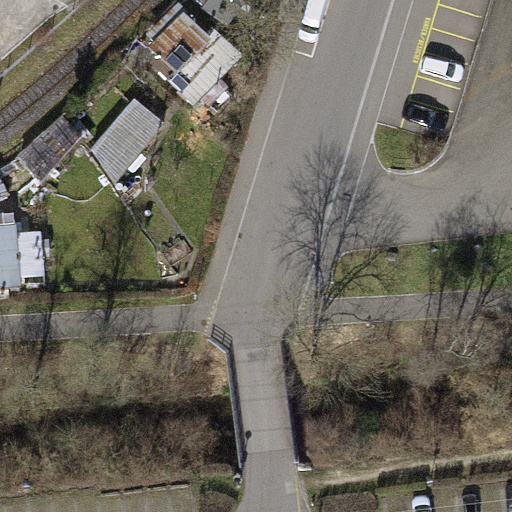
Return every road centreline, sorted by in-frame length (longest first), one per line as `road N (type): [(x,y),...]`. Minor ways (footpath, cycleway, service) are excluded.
road 1 (unclassified): [(362,0),(255,316),(257,346)]
road 2 (residential): [(257,346),(270,511)]
